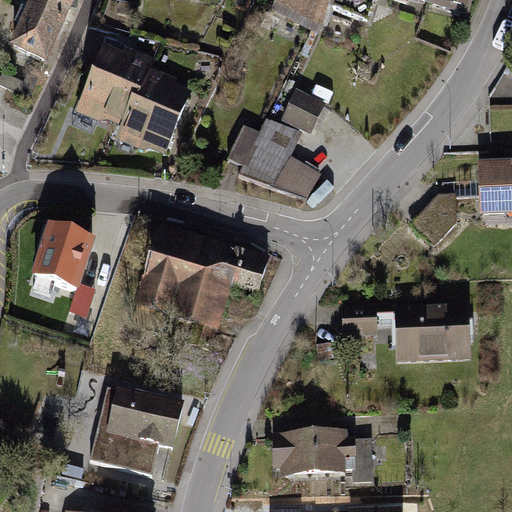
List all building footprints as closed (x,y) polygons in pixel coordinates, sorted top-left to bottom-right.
[(29,0),(32,1),(12,52),(49,67),(75,0),(29,0)] [(276,0),(271,12),(319,36),(332,0),(276,0)] [(473,0),(427,0),(427,3),(468,16),(473,0)] [(124,56),(106,48),(77,115),(103,126),(105,121),(122,128),(136,96),(141,99),(152,72),(156,62),(127,50),(124,56)] [(177,83),(152,72),(141,99),(136,96),(122,128),(116,142),(144,154),(145,150),(166,159),(193,96),(174,89),(177,83)] [(298,94),(284,122),(313,136),(327,108),(298,94)] [(262,136),(245,128),(230,163),(244,169),(240,179),(274,190),(290,159),(303,135),(270,121),(262,136)] [(320,176),(290,159),(274,190),(308,201),(320,176)] [(511,165),(479,168),(481,218),(511,216),(511,165)] [(440,199),(411,230),(434,252),(457,228),(457,199),(440,199)] [(272,260),(160,227),(135,311),(220,337),(232,299),(258,307),(272,260)] [(93,243),(51,229),(34,281),(75,295),(93,243)] [(498,308),(396,307),(395,362),(498,363),(498,308)] [(347,336),(382,337),(382,308),(347,308),(347,336)] [(184,409),(109,391),(91,464),(153,479),(161,447),(174,450),(184,409)] [(378,432),(281,439),(285,496),(383,488),(378,432)]
